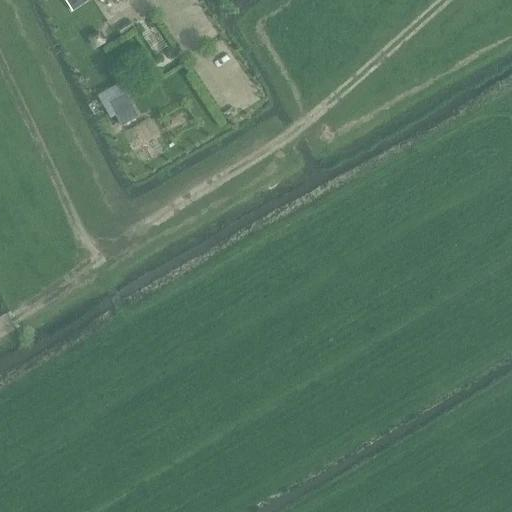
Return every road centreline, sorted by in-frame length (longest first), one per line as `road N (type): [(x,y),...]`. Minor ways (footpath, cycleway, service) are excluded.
road 1 (track): [(443,0),(281,139),(0,331)]
road 2 (track): [(96,263),(0,60)]
